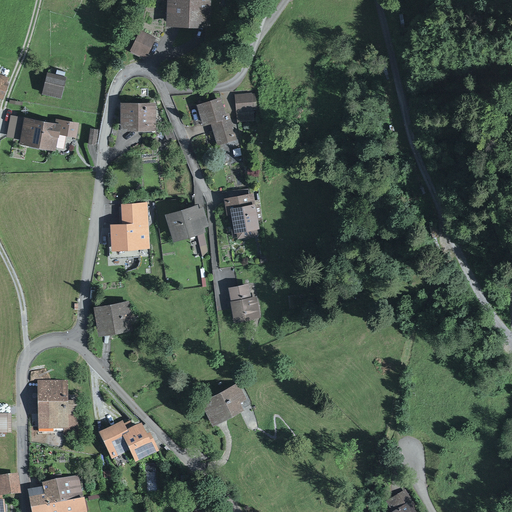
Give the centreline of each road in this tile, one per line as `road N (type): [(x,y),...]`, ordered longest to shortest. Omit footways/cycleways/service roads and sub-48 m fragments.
road 1 (track): [(511,339),(475,291),(413,143),(373,0)]
road 2 (residential): [(163,90),(155,75),(139,70),(113,92),(74,341)]
road 3 (residential): [(229,511),(74,341)]
road 4 (residential): [(222,300),(207,196),(163,90)]
road 5 (residential): [(74,341),(35,345),(22,370),(26,511)]
road 6 (residential): [(163,90),(237,78),(271,0)]
road 7 (track): [(38,0),(0,120)]
